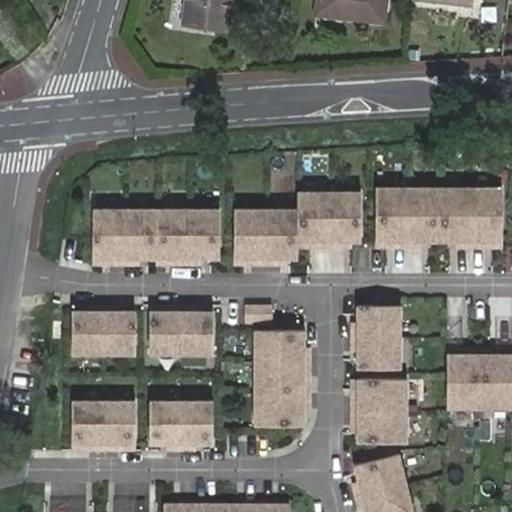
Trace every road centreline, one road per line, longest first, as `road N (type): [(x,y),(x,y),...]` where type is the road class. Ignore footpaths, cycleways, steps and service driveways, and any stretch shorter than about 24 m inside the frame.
road 1 (tertiary): [(66,118),(511,87)]
road 2 (residential): [(328,470),(0,468)]
road 3 (residential): [(8,276),(81,286),(332,286)]
road 4 (residential): [(332,286),(328,470)]
road 5 (residential): [(332,286),(511,285)]
road 6 (residential): [(8,276),(28,122)]
road 7 (residential): [(66,118),(102,0)]
